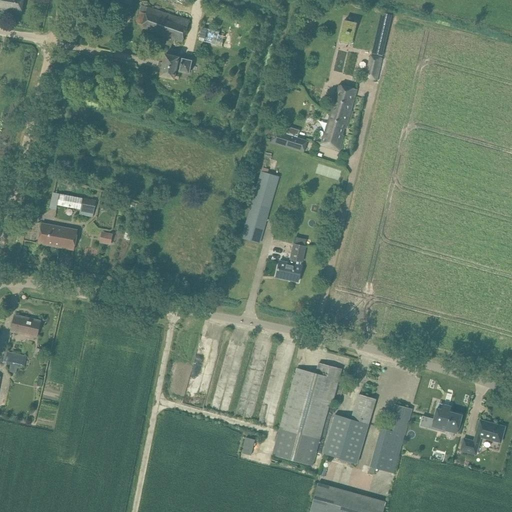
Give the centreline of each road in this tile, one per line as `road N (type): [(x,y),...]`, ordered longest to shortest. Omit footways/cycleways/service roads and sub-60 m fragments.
road 1 (unclassified): [(511,390),(420,358),(0,277)]
road 2 (track): [(174,306),(134,511)]
road 3 (unclassified): [(0,240),(51,41)]
